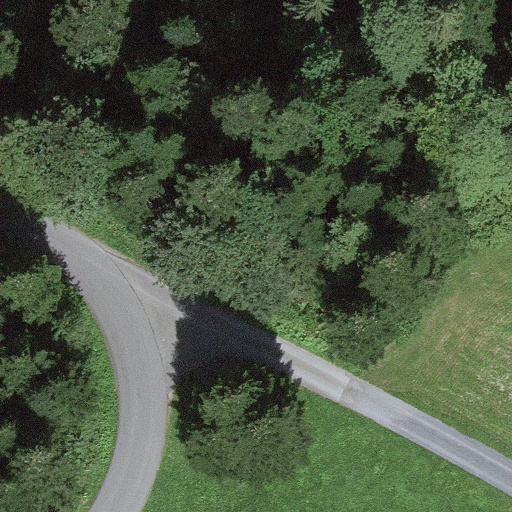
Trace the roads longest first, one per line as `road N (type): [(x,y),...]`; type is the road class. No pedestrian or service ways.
road 1 (track): [(130,332),(198,329),(272,350),(511,486)]
road 2 (unclassified): [(105,511),(135,426),(130,332),(103,283),(69,249),(29,224),(0,219)]
